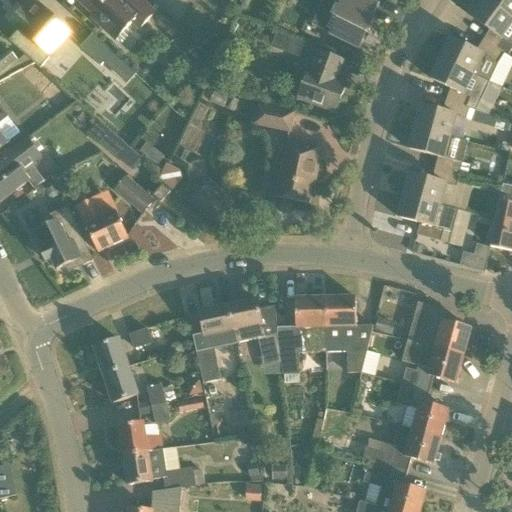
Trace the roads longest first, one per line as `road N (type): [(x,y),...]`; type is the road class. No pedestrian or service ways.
road 1 (residential): [(29,331),(165,273),(242,255),(349,255)]
road 2 (residential): [(349,255),(371,128),(394,60),(431,0)]
road 3 (residential): [(79,511),(62,420),(29,331)]
road 4 (residential): [(349,255),(511,300)]
road 5 (residential): [(470,511),(511,362)]
